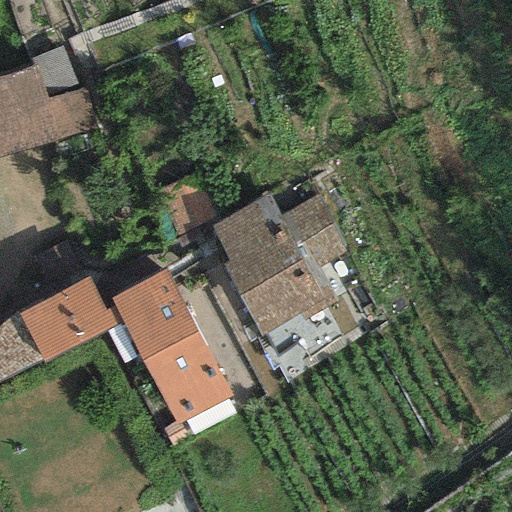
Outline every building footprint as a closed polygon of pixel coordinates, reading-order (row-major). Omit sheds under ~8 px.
[(0,76),(0,156),(99,127),(87,87),(47,100),(36,65),(0,76)] [(214,217),(197,178),(157,195),(175,234),(214,217)] [(267,195),(209,226),(227,260),(220,264),(259,337),(299,316),(302,322),(338,302),(319,267),(346,252),(316,196),(279,216),(267,195)] [(164,270),(109,298),(111,302),(121,321),(175,426),(229,397),(164,270)] [(102,307),(87,278),(17,314),(42,362),(121,321),(111,302),(102,307)] [(0,380),(42,362),(17,314),(0,327),(0,380)]
